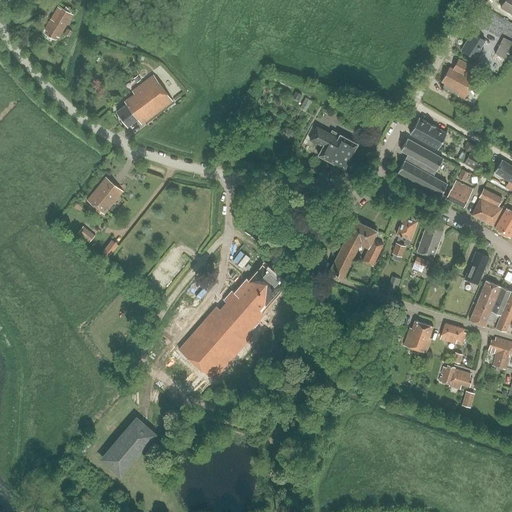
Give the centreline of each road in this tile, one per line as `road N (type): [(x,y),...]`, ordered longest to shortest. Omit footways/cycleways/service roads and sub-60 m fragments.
road 1 (unclassified): [(231,176),(109,137),(40,82),(0,30)]
road 2 (residential): [(511,339),(319,274)]
road 3 (residential): [(319,274),(231,228),(231,176)]
road 4 (residential): [(398,129),(484,178),(461,220)]
road 5 (unclassified): [(365,189),(231,176)]
